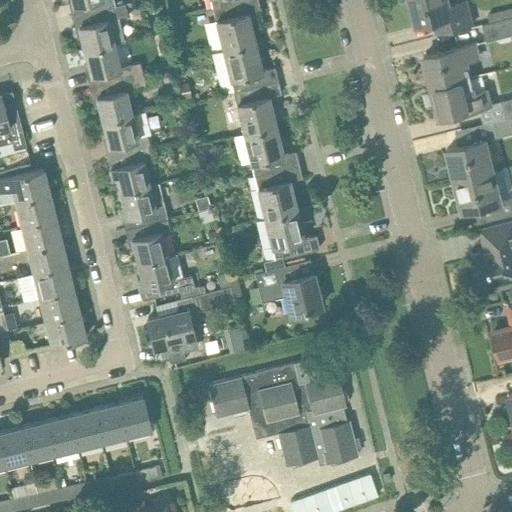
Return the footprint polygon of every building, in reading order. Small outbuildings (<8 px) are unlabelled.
[(71,0),(72,3),(69,4),(71,15),(114,5),(112,0),(71,0)] [(260,9),(257,0),(240,0),(212,7),(223,49),(254,41),(247,12),(260,9)] [(460,0),(450,3),(449,0),(409,0),(416,24),(441,18),(444,30),(472,23),(466,0),(460,0)] [(131,6),(130,1),(114,5),(71,15),(74,27),(78,26),(84,50),(114,42),(124,39),(118,15),(127,13),(126,7),(131,6)] [(495,12),(488,14),(490,21),(496,19),(495,12)] [(490,21),(484,22),(489,39),(511,32),(511,14),(496,19),(490,21)] [(156,32),(165,30),(162,17),(156,18),(157,22),(154,22),(156,32)] [(223,49),(233,91),(277,80),(274,67),(262,70),(254,41),(223,49)] [(86,75),(89,86),(143,72),(140,60),(120,65),(114,42),(84,50),(90,73),(86,75)] [(424,55),(431,86),(470,77),(466,61),(478,58),(475,43),(424,55)] [(96,97),(102,121),(131,113),(125,88),(151,82),(148,72),(143,73),(143,72),(89,86),(92,98),(96,97)] [(474,93),(470,77),(431,86),(439,118),(490,105),(487,90),(474,93)] [(233,91),(244,132),(276,125),(269,96),(280,93),(277,80),(233,91)] [(0,97),(0,143),(11,140),(13,149),(26,146),(23,135),(21,127),(19,117),(17,110),(13,96),(12,90),(0,93),(0,96),(0,97)] [(190,92),(182,94),(184,103),(192,101),(190,92)] [(511,98),(501,101),(505,117),(511,115),(511,98)] [(137,137),(131,113),(102,121),(108,145),(104,145),(107,157),(149,146),(146,135),(137,137)] [(511,115),(505,117),(493,120),(498,137),(511,133),(511,115)] [(283,153),(276,125),(244,132),(254,175),(298,164),(295,150),(283,153)] [(447,148),(455,179),(494,170),(486,139),(447,148)] [(208,144),(199,146),(201,153),(206,151),(209,147),(208,144)] [(113,167),(119,191),(149,184),(143,160),(152,158),(149,146),(107,157),(109,168),(113,167)] [(254,175),(265,217),(296,209),(289,180),(301,177),(298,164),(254,175)] [(0,190),(12,188),(15,201),(49,192),(43,168),(0,178),(0,190)] [(501,201),(494,170),(455,179),(462,211),(501,201)] [(181,183),(189,181),(188,174),(179,176),(181,183)] [(159,181),(149,184),(119,191),(125,215),(121,216),(124,228),(167,217),(159,181)] [(15,201),(21,224),(55,216),(49,192),(15,201)] [(303,237),(296,209),(265,217),(275,259),(263,262),(265,270),(283,265),(281,257),(319,248),(316,234),(303,237)] [(27,248),(61,240),(55,216),(21,224),(27,248)] [(170,229),(167,217),(124,228),(127,239),(131,238),(137,262),(166,255),(160,231),(170,229)] [(499,288),(511,284),(511,220),(486,227),(491,248),(473,253),(482,288),(498,284),(499,288)] [(207,232),(210,243),(219,241),(216,230),(207,232)] [(33,272),(67,263),(61,240),(27,248),(33,272)] [(179,290),(181,298),(211,291),(209,284),(199,286),(199,285),(193,286),(190,274),(182,276),(176,252),(166,255),(137,262),(140,276),(137,277),(142,299),(179,290)] [(39,296),(73,287),(67,263),(33,272),(39,296)] [(283,265),(265,270),(242,276),(243,280),(256,277),(262,301),(286,295),(290,313),(321,305),(313,272),(286,279),(283,265)] [(226,273),(217,275),(220,288),(230,286),(226,273)] [(45,319),(79,311),(73,287),(39,296),(45,319)] [(167,313),(147,318),(154,348),(161,346),(163,354),(167,353),(169,362),(174,361),(185,358),(183,349),(195,346),(187,313),(196,311),(222,304),(218,289),(211,291),(181,298),(174,300),(177,311),(167,313)] [(511,298),(507,300),(511,321),(511,325),(492,331),(499,358),(511,354),(511,298)] [(79,311),(45,319),(45,320),(33,323),(35,332),(47,329),(51,344),(85,336),(79,311)] [(0,337),(4,355),(13,353),(8,334),(0,335),(0,337)] [(15,376),(49,367),(44,350),(11,359),(15,376)] [(315,356),(207,383),(215,415),(249,408),(248,403),(252,402),(257,422),(270,419),(272,427),(280,425),(282,430),(277,431),(285,464),(318,456),(317,453),(322,452),(325,462),(358,454),(349,418),(346,419),(342,406),(346,405),(337,372),(320,376),(315,356)] [(118,402),(126,433),(150,427),(142,396),(118,402)] [(118,402),(94,408),(101,439),(126,433),(118,402)] [(77,445),(101,439),(94,408),(69,414),(77,445)] [(69,414),(45,420),(53,451),(77,445),(69,414)] [(29,457),(53,451),(45,420),(21,426),(29,457)] [(21,426),(0,431),(0,445),(4,463),(29,457),(21,426)] [(142,468),(135,470),(137,482),(161,477),(157,457),(140,460),(142,468)] [(113,487),(137,482),(135,470),(110,475),(113,487)] [(374,472),(295,500),(299,511),(330,511),(382,493),(374,472)] [(110,475),(86,481),(89,493),(113,487),(110,475)] [(86,481),(62,486),(64,498),(89,493),(86,481)] [(62,486),(37,491),(40,503),(64,498),(62,486)] [(15,509),(40,503),(37,491),(13,497),(15,509)] [(175,511),(172,499),(171,499),(169,494),(152,498),(153,504),(146,506),(144,499),(134,502),(132,496),(111,503),(113,511),(175,511)] [(0,511),(15,509),(13,497),(0,499),(0,511)] [(101,501),(86,505),(87,511),(94,511),(103,510),(101,501)]
